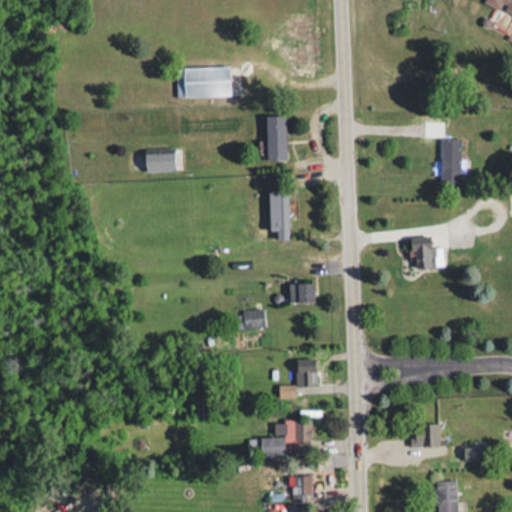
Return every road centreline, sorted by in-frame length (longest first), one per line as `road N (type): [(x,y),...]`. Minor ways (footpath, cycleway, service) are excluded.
road 1 (residential): [(360,511),(340,0)]
road 2 (residential): [(357,368),(511,365)]
